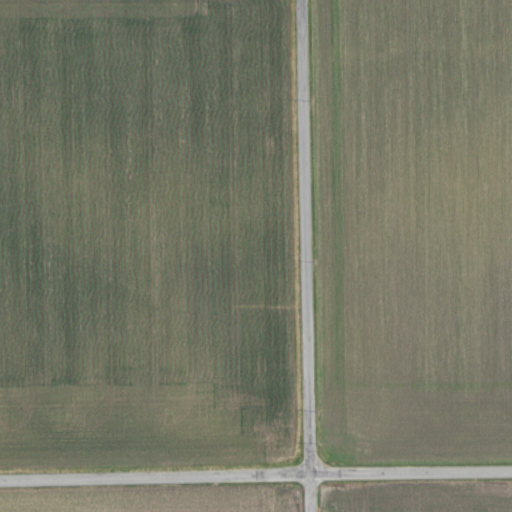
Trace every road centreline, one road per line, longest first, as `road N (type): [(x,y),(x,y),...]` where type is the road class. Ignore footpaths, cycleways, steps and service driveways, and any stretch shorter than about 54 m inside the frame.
road 1 (residential): [(311,511),(303,0)]
road 2 (residential): [(0,477),(511,469)]
